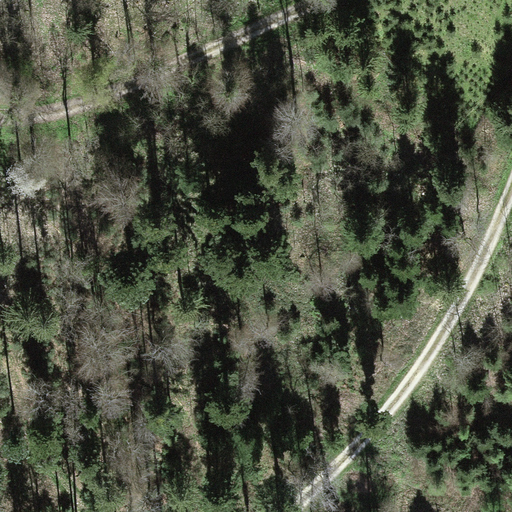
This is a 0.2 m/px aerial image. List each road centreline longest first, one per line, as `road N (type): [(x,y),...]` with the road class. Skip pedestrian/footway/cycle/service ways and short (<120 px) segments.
road 1 (track): [(298,511),(419,374),(491,248),(511,192)]
road 2 (track): [(0,126),(86,116),(344,0)]
